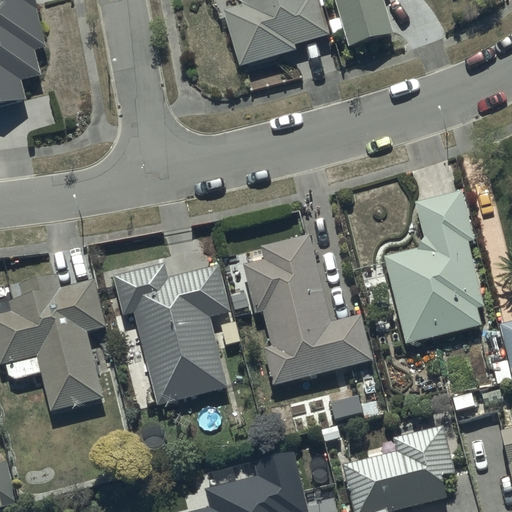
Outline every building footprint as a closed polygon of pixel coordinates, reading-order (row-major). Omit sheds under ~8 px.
[(0,0),(0,110),(23,105),(18,84),(37,80),(31,51),(41,49),(29,0),(0,0)] [(238,0),(241,8),(218,15),(236,73),(291,56),(289,49),(326,38),(314,0),(238,0)] [(330,0),(345,51),(388,38),(376,0),(330,0)] [(415,252),(380,259),(403,349),(478,330),(473,312),(481,310),(465,248),(469,247),(457,196),(411,208),(420,243),(415,252)] [(263,265),(240,269),(252,319),(260,317),(268,349),(260,351),(268,390),(369,366),(358,317),(327,324),(308,241),(260,252),(263,265)] [(162,269),(117,280),(125,313),(137,310),(160,405),(222,390),(205,321),(227,316),(216,269),(165,281),(162,269)] [(13,310),(0,313),(0,349),(3,365),(8,364),(12,379),(46,371),(54,409),(106,398),(92,330),(109,326),(99,278),(63,285),(60,272),(23,280),(26,296),(11,299),(13,310)] [(511,323),(495,328),(496,334),(483,337),(488,357),(503,353),(509,383),(511,382),(511,323)] [(391,455),(338,468),(348,511),(406,511),(440,504),(436,483),(454,479),(442,429),(388,442),(391,455)] [(511,431),(496,436),(511,502),(511,431)] [(314,511),(300,451),(256,461),(259,474),(210,486),(214,505),(185,511),(314,511)] [(13,461),(0,463),(0,507),(21,503),(13,461)]
